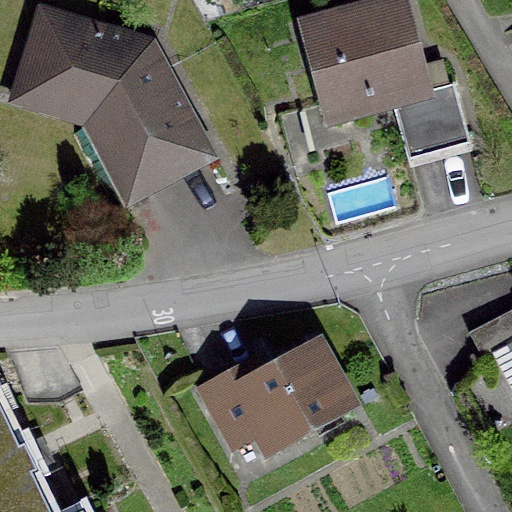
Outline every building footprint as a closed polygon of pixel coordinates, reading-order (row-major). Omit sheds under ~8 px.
[(327,119),(394,101),(410,160),(470,143),(453,83),(429,90),(404,0),(402,0),(303,27),(327,119)] [(70,85),(130,198),(208,156),(164,73),(154,70),(139,43),(44,14),(26,71),(70,85)] [(511,342),(511,309),(469,333),(483,359),(511,342)] [(262,435),(271,451),(350,408),(315,344),(265,372),(258,360),(203,390),(236,450),(262,435)] [(0,511),(49,511),(31,474),(37,471),(24,445),(19,448),(0,408),(0,511)]
